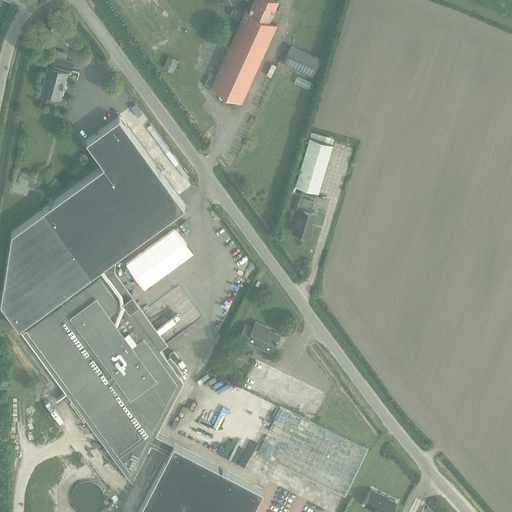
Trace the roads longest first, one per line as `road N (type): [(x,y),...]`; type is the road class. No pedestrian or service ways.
road 1 (unclassified): [(465,511),(381,413),(76,0)]
road 2 (unknown): [(15,511),(23,464),(60,443),(82,445),(130,493)]
